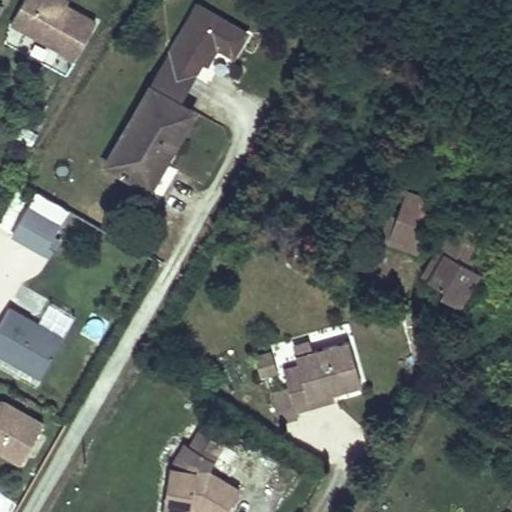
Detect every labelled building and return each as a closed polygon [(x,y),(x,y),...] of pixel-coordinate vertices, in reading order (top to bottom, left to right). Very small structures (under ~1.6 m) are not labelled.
[(94,23),(62,4),(53,0),(26,0),(14,22),(75,58),(94,23)] [(248,33),(198,5),(165,62),(193,79),(202,63),(207,66),(218,47),(235,56),(248,33)] [(179,103),(193,79),(165,62),(151,88),(179,103)] [(179,103),(151,88),(105,164),(141,185),(156,159),(165,164),(194,112),(179,103)] [(150,190),(165,164),(156,159),(141,185),(150,190)] [(387,241),(418,252),(436,201),(406,190),(396,216),(387,241)] [(34,191),(10,234),(42,252),(65,209),(34,191)] [(371,235),(387,241),(396,216),(380,210),(371,235)] [(468,265),(479,245),(479,233),(455,220),(438,249),(445,253),(429,281),(444,289),(440,295),(455,303),(474,268),(468,265)] [(360,259),(339,248),(331,263),(351,274),(360,259)] [(422,277),(429,281),(445,253),(438,249),(422,277)] [(40,375),(62,338),(9,307),(0,322),(0,352),(8,357),(35,372),(40,375)] [(403,313),(415,357),(425,354),(413,311),(403,313)] [(295,412),(311,406),(309,400),(331,393),(361,384),(349,341),(311,351),(295,356),(298,365),(283,370),(288,389),(295,412)] [(292,345),(295,356),(311,351),(308,341),(292,345)] [(255,357),(261,377),(278,372),(272,352),(255,357)] [(29,382),(35,372),(8,357),(3,367),(29,382)] [(295,412),(288,389),(271,394),(279,423),(297,418),(295,412)] [(309,400),(311,406),(333,400),(331,393),(309,400)] [(0,450),(21,463),(44,424),(5,401),(0,401),(0,450)] [(170,468),(163,510),(175,511),(189,511),(190,510),(196,511),(226,511),(240,490),(208,471),(224,444),(200,430),(191,446),(186,443),(171,468),(170,468)]
